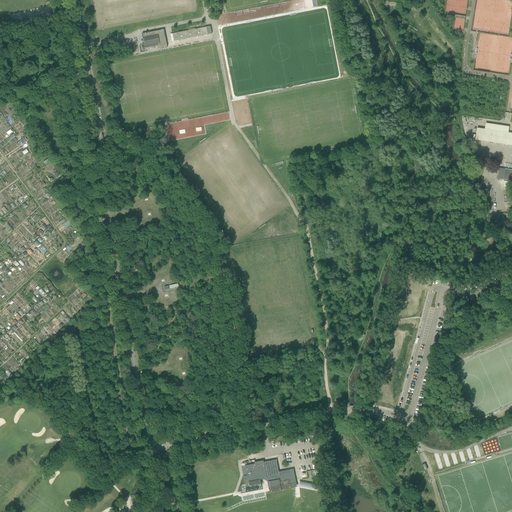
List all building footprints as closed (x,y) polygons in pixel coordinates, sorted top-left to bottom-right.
[(210,26),(172,34),(174,41),(212,34),(210,26)] [(142,34),(144,44),(144,48),(145,48),(144,46),(157,44),(158,49),(167,47),(164,30),(146,33),(145,33),(142,34)] [(511,133),(484,129),(483,141),(511,145),(511,133)] [(499,168),(497,179),(503,180),(509,181),(510,176),(511,176),(511,169),(505,169),(499,168)] [(247,475),(243,476),(244,480),(244,484),(248,483),(249,487),(251,486),(261,485),(260,480),(267,478),(267,476),(279,474),(279,472),(276,460),(264,462),(261,463),(260,461),(255,462),(255,464),(245,466),(247,475)] [(279,480),(267,482),(269,490),(269,492),(281,490),(280,486),(296,483),(296,480),(293,469),(288,470),(289,472),(284,473),(282,475),(279,476),(278,476),(279,480)] [(299,488),(321,491),(322,485),(300,482),(299,488)]
